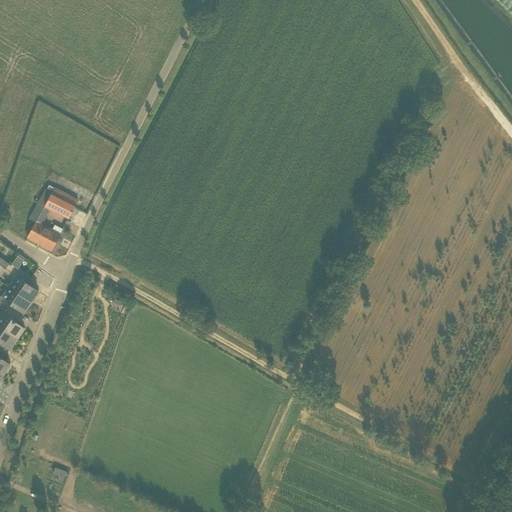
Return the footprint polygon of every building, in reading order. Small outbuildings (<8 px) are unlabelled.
[(511,0),(496,0),(511,15),(511,0)] [(69,218),(75,207),(78,200),(54,188),(52,193),(46,190),(30,219),(36,222),(27,237),(51,250),(60,234),(62,230),(54,225),(52,230),(42,224),(50,209),(69,218)] [(18,269),(24,259),(18,255),(11,264),(18,269)] [(0,256),(0,264),(6,269),(9,263),(0,256)] [(39,291),(15,275),(8,286),(15,290),(31,302),(39,291)] [(8,301),(7,301),(8,302),(24,313),(31,302),(15,290),(8,301)] [(17,339),(24,328),(8,316),(1,327),(17,339)] [(0,342),(10,349),(17,339),(1,327),(0,326),(0,342)] [(0,372),(3,375),(10,364),(0,357),(0,372)]
